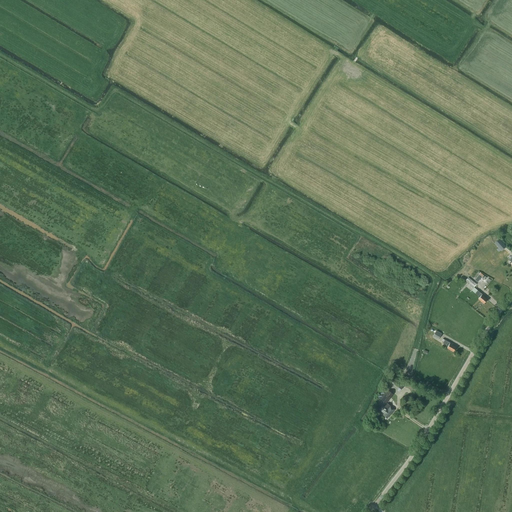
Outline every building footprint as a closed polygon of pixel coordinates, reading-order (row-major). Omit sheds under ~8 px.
[(507,247),(500,239),(495,243),(502,251),(507,247)] [(474,287),(476,284),(468,277),(466,280),(474,287)] [(484,295),(477,290),(474,287),(471,290),(480,297),(478,299),(484,303),(487,299),(483,296),(484,295)] [(437,331),(433,337),(438,340),(442,334),(437,331)] [(453,351),(456,347),(451,344),(452,344),(445,340),(443,343),(448,346),(447,348),(453,351)] [(404,384),(397,379),(391,386),(399,391),(404,384)] [(389,390),(381,399),(386,403),(393,394),(389,390)] [(384,413),(383,415),(387,418),(390,414),(391,414),(395,410),(389,405),(386,408),(382,405),(379,409),(384,413)]
